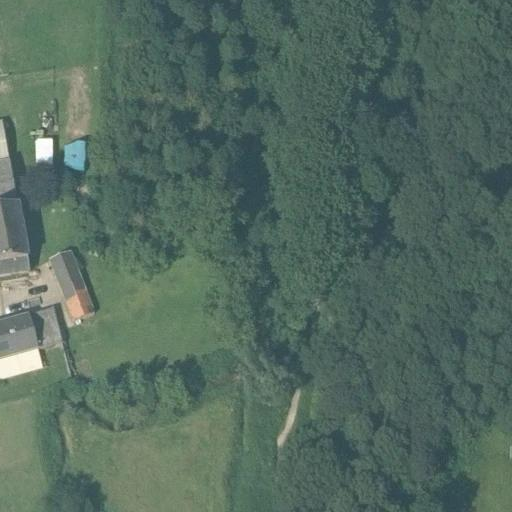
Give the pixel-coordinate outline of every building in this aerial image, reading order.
[(10,128),(0,129),(0,166),(14,165),(10,128)] [(39,143),(39,173),(54,173),(54,143),(39,143)] [(5,169),(0,169),(0,214),(13,212),(5,169)] [(13,212),(0,214),(0,281),(27,276),(13,212)] [(93,316),(68,255),(47,264),(72,325),(93,316)] [(51,314),(26,321),(35,355),(60,349),(51,314)] [(26,321),(0,328),(0,364),(35,355),(26,321)]
